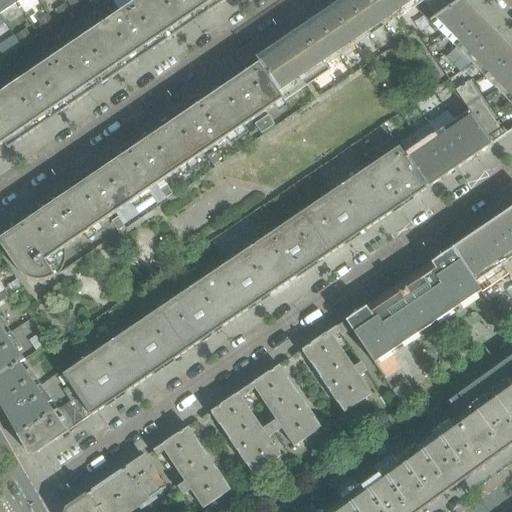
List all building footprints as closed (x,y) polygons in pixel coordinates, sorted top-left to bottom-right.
[(17,4),(14,0),(0,0),(0,14),(1,15),(17,4)] [(125,70),(173,38),(147,0),(138,0),(97,29),(125,70)] [(221,5),(217,0),(147,0),(173,38),(221,5)] [(463,0),(343,0),(256,59),(281,96),(284,100),(285,101),(329,72),(323,63),(396,13),(400,18),(425,1),(436,18),(463,0)] [(511,49),(505,42),(463,0),(436,18),(431,22),(511,106),(511,49)] [(118,11),(111,1),(105,6),(111,15),(118,11)] [(70,13),(65,5),(55,12),(60,20),(70,13)] [(53,24),(47,16),(38,23),(43,31),(53,24)] [(125,70),(97,29),(72,46),(64,34),(57,38),(65,51),(49,62),(77,103),(125,70)] [(32,38),(26,30),(16,38),(21,45),(32,38)] [(284,100),(281,96),(256,59),(208,92),(236,132),(284,100)] [(29,135),(77,103),(49,62),(1,94),(29,135)] [(458,98),(470,89),(467,84),(454,92),(458,98)] [(462,103),(474,95),(470,89),(458,98),(462,103)] [(236,132),(208,92),(160,124),(188,165),(236,132)] [(29,135),(1,94),(0,95),(0,147),(4,145),(8,150),(29,135)] [(465,108),(478,100),(474,95),(462,103),(465,108)] [(469,114),(482,105),(478,100),(465,108),(468,112),(469,114)] [(473,119),(486,110),(482,105),(469,114),(473,119)] [(476,125),(489,116),(486,110),(473,119),(476,125)] [(427,189),(476,156),(491,146),(487,141),(484,135),(480,130),(476,125),(473,119),(469,114),(468,112),(404,156),(427,189)] [(480,130),(493,121),(489,116),(476,125),(480,130)] [(274,126),(267,117),(254,126),(261,135),(274,126)] [(484,135),(497,126),(493,121),(480,130),(484,135)] [(140,197),(188,165),(160,124),(112,157),(140,197)] [(501,132),(497,126),(484,135),(487,141),(501,132)] [(491,146),(504,137),(501,132),(487,141),(491,146)] [(427,189),(404,156),(399,148),(358,176),(376,203),(383,199),(393,213),(427,189)] [(220,163),(213,154),(207,158),(213,168),(220,163)] [(140,197),(112,157),(65,189),(93,230),(140,197)] [(393,213),(383,199),(376,203),(358,176),(311,208),(329,235),(335,231),(345,245),(393,213)] [(172,196),(166,186),(160,191),(166,200),(172,196)] [(93,230),(65,189),(17,222),(45,263),(64,250),(93,230)] [(345,245),(335,231),(329,235),(311,208),(263,241),(281,268),(287,264),(297,278),(345,245)] [(511,281),(502,266),(511,259),(511,209),(452,250),(475,284),(489,275),(501,292),(511,283),(511,281)] [(124,228),(118,219),(111,223),(117,233),(124,228)] [(45,263),(17,222),(0,232),(0,245),(18,271),(21,275),(27,278),(33,280),(39,281),(46,280),(52,277),(57,273),(61,268),(63,262),(64,256),(64,250),(45,263)] [(249,310),(297,278),(287,264),(281,268),(263,241),(215,273),(233,300),(240,296),(249,310)] [(481,293),(475,284),(452,250),(431,264),(432,266),(404,284),(403,283),(402,284),(403,285),(396,290),(395,289),(394,289),(395,291),(367,309),(366,308),(344,323),(350,332),(351,331),(374,365),(481,293)] [(201,343),(249,310),(240,296),(233,300),(215,273),(167,305),(185,333),(192,328),(201,343)] [(153,375),(201,343),(192,328),(185,333),(167,305),(119,338),(133,359),(140,355),(153,375)] [(22,351),(11,334),(0,319),(0,318),(0,378),(21,365),(25,362),(19,353),(22,351)] [(354,369),(333,338),(339,334),(342,337),(350,332),(344,323),(302,352),(328,391),(364,367),(361,364),(354,369)] [(91,417),(153,375),(140,355),(133,359),(119,338),(93,356),(86,346),(78,352),(84,362),(63,376),(70,387),(91,417)] [(53,403),(42,387),(31,371),(27,373),(21,365),(0,378),(0,404),(19,438),(55,413),(50,405),(53,403)] [(270,429),(305,405),(280,367),(279,367),(244,391),(248,396),(255,391),(276,422),(269,427),(270,429)] [(372,396),(359,377),(367,372),(364,367),(328,391),(344,415),(372,396)] [(421,511),(511,447),(511,370),(454,412),(463,423),(339,511),(421,511)] [(420,402),(407,383),(392,393),(405,412),(420,402)] [(68,433),(91,417),(70,387),(63,392),(70,403),(55,413),(19,438),(26,451),(37,454),(68,433)] [(236,451),(270,429),(269,427),(263,431),(242,400),(248,396),(244,391),(211,413),(236,451)] [(322,429),(305,405),(270,429),(274,435),(282,430),(294,448),(322,429)] [(179,490),(214,466),(188,429),(154,452),(157,457),(164,452),(185,483),(177,488),(179,490)] [(281,457),(269,439),(274,435),(270,429),(236,451),(253,476),(281,457)] [(341,449),(355,439),(351,433),(337,443),(341,449)] [(127,511),(134,511),(167,490),(144,458),(108,483),(127,511)] [(231,491),(214,466),(179,490),(183,497),(191,492),(203,510),(231,491)] [(127,511),(108,483),(65,511),(127,511)]
